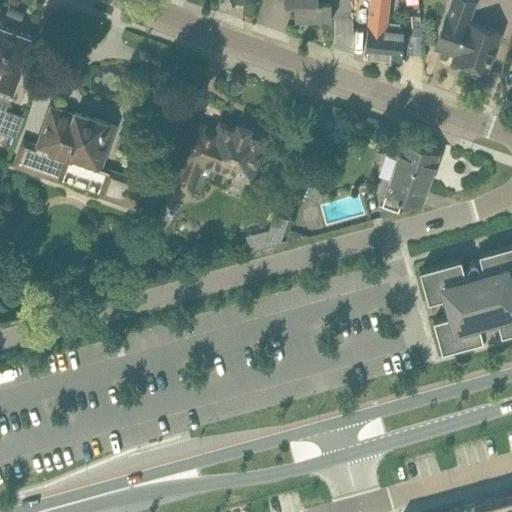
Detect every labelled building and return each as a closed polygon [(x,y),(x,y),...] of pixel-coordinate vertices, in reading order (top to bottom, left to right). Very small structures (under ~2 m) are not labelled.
[(284,0),(285,1),(295,1),(295,19),(332,19),(331,1),(319,1),(318,0),(284,0)] [(370,0),(367,34),(365,54),(402,58),(403,53),(403,51),(404,38),(405,33),(405,28),(386,26),(388,0),(370,0)] [(473,0),(472,0),(452,0),(448,13),(447,13),(435,46),(455,53),(453,59),(486,70),(499,31),(466,19),(473,0)] [(26,54),(33,35),(0,23),(0,67),(3,69),(0,77),(0,126),(6,109),(9,101),(26,54)] [(62,180),(70,156),(101,167),(109,144),(116,125),(75,110),(74,114),(51,105),(44,124),(38,143),(23,138),(14,163),(62,180)] [(171,184),(200,195),(206,179),(226,187),(230,177),(248,184),(257,157),(264,138),(220,122),(217,131),(192,122),(185,141),(180,157),(171,184)] [(391,180),(383,203),(398,208),(402,197),(420,203),(438,152),(404,140),(402,147),(399,156),(391,180)] [(145,183),(107,169),(98,193),(136,207),(145,183)] [(434,317),(443,348),(483,336),(478,317),(496,312),(502,331),(511,328),(511,241),(479,250),(485,270),(482,271),(481,268),(469,272),(470,274),(467,275),(461,255),(420,267),(429,298),(440,295),(445,313),(434,317)] [(508,511),(504,494),(484,500),(487,511),(508,511)] [(487,511),(484,500),(463,505),(464,511),(487,511)]
